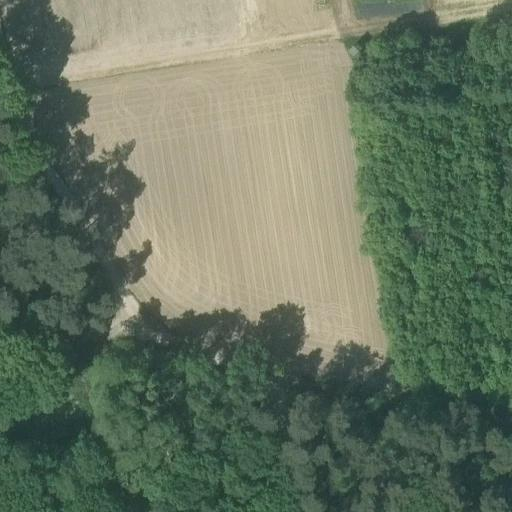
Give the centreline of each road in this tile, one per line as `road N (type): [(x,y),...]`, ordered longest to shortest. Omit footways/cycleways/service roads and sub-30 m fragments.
road 1 (track): [(511,11),(10,104)]
road 2 (track): [(0,64),(10,104),(145,345)]
road 3 (track): [(267,367),(511,414)]
road 4 (track): [(267,367),(301,511)]
road 5 (track): [(145,345),(0,316)]
road 6 (track): [(145,345),(267,367)]
